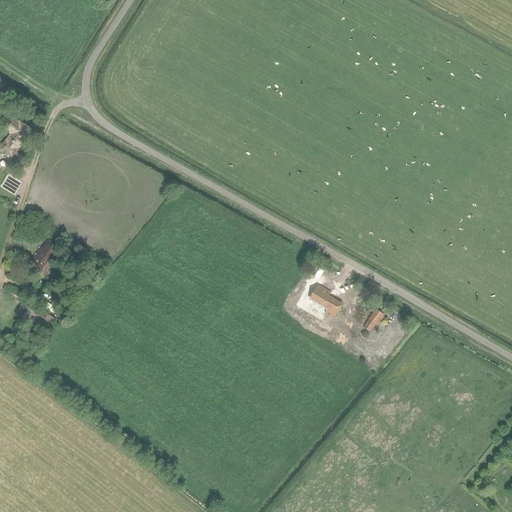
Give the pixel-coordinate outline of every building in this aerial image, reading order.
[(0,152),(12,160),(13,159),(15,160),(14,162),(21,167),(26,159),(16,153),(19,148),(18,148),(26,136),(27,137),(31,130),(18,122),(18,123),(11,118),(4,129),(11,134),(7,140),(6,140),(0,148),(0,152)] [(51,256),(56,249),(47,242),(42,250),(41,249),(30,263),(44,274),(55,259),(51,256)] [(80,258),(73,253),(68,262),(75,266),(80,258)] [(318,285),(315,292),(310,289),(305,298),(310,300),(308,304),(321,312),(322,311),(334,318),(342,304),(328,296),(330,292),(318,285)] [(57,321),(53,318),(31,304),(19,322),(37,333),(38,330),(43,334),(47,336),(57,321)] [(384,316),(376,310),(368,320),(364,325),(371,330),(375,325),(376,326),(384,316)] [(35,339),(35,340),(32,344),(36,347),(40,342),(35,339)]
